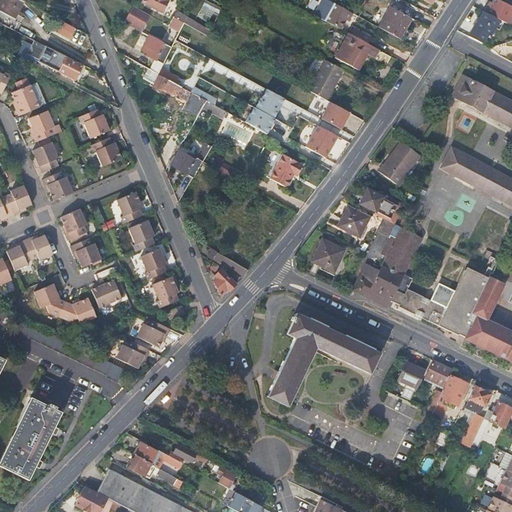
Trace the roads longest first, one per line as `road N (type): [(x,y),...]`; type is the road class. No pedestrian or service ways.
road 1 (secondary): [(440,31),(270,269)]
road 2 (residential): [(270,269),(511,386)]
road 3 (secondary): [(216,323),(30,511)]
road 4 (residential): [(78,0),(150,169)]
road 5 (residential): [(150,169),(216,323)]
